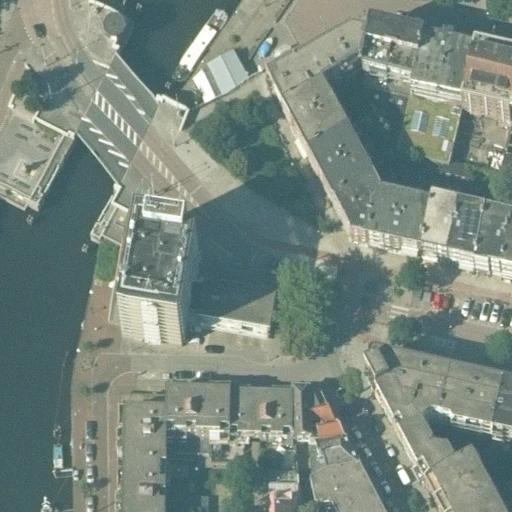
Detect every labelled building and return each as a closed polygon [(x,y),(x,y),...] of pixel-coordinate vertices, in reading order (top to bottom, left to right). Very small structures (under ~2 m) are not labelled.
[(117,16),(110,15),(103,18),(101,25),(102,32),(107,36),(114,37),(120,33),(123,27),(121,21),(117,16)] [(368,32),(345,44),(360,73),(370,32),(368,32)] [(402,130),(411,93),(422,45),(370,32),(360,73),(359,73),(362,78),(359,90),(377,123),(402,130)] [(345,44),(315,60),(329,88),(359,73),(360,73),(345,44)] [(448,170),(463,105),(474,57),(422,45),(411,93),(402,130),(399,145),(396,158),(448,170)] [(305,52),(262,74),(267,83),(310,62),(305,52)] [(192,82),(204,105),(247,82),(232,55),(206,69),(208,74),(192,82)] [(511,124),(511,65),(474,57),(463,105),(448,170),(483,178),(499,181),(511,124)] [(315,60),(272,83),(265,86),(280,113),(321,92),(321,93),(329,88),(315,60)] [(321,92),(280,113),(292,137),(334,116),(321,93),(321,92)] [(346,139),(334,117),(334,116),(292,137),(305,160),(346,139)] [(511,124),(499,181),(511,184),(511,124)] [(346,139),(305,160),(318,184),(358,163),(346,139)] [(371,187),(359,164),(358,163),(318,184),(330,208),(371,187)] [(494,180),(478,177),(477,183),(492,187),(494,180)] [(369,249),(379,205),(379,202),(371,187),(330,208),(350,245),(369,249)] [(395,255),(405,210),(379,205),(369,249),(395,255)] [(429,216),(405,210),(395,255),(419,260),(429,216)] [(431,210),(429,216),(419,260),(447,267),(458,217),(431,210)] [(484,223),(458,217),(447,267),(472,273),(484,223)] [(510,229),(484,223),(472,273),(473,273),(473,275),(488,278),(489,277),(499,279),(510,229)] [(511,229),(510,229),(499,279),(511,281),(511,229)] [(275,301),(206,289),(210,266),(195,263),(195,262),(188,260),(190,246),(139,237),(122,338),(181,349),(182,348),(185,325),(270,338),(275,301)] [(411,422),(423,373),(375,362),(371,363),(369,366),(369,371),(370,373),(364,376),(368,384),(367,385),(381,411),(392,432),(411,422)] [(438,427),(449,379),(423,373),(411,422),(417,432),(422,433),(429,425),(438,427)] [(490,443),(502,392),(449,379),(438,427),(449,430),(451,434),(490,443)] [(511,447),(511,394),(502,392),(490,443),(511,447)] [(119,420),(119,439),(124,440),(123,449),(127,449),(127,440),(166,439),(165,458),(166,458),(211,459),(211,450),(211,444),(209,444),(210,400),(209,400),(198,400),(198,403),(188,403),(188,400),(188,395),(166,394),(166,400),(156,400),(151,399),(146,399),(119,399),(119,420)] [(209,395),(209,400),(210,400),(209,444),(211,444),(244,444),(249,444),(259,444),(272,445),(292,445),(294,445),(292,397),(272,396),(272,402),(260,401),(250,401),(250,396),(209,395)] [(311,397),(292,397),(294,445),(296,473),(312,471),(311,432),(311,397)] [(319,397),(311,397),(311,432),(335,428),(319,397)] [(448,461),(435,458),(422,433),(417,432),(411,422),(392,432),(423,490),(455,474),(448,461)] [(335,428),(311,432),(312,471),(319,470),(316,451),(344,446),(335,428)] [(118,461),(118,480),(166,481),(166,473),(166,464),(166,458),(165,458),(166,439),(127,440),(127,449),(123,449),(123,461),(118,461)] [(344,446),(316,451),(319,470),(325,469),(327,479),(359,474),(344,446)] [(470,465),(455,474),(423,490),(434,510),(481,485),(470,465)] [(312,471),(296,473),(296,475),(298,505),(298,511),(310,511),(318,511),(322,511),(331,511),(330,511),(379,511),(359,474),(327,479),(325,469),(319,470),(312,471)] [(296,475),(267,474),(268,505),(268,511),(298,511),(298,505),(296,475)] [(207,511),(208,502),(191,501),(166,501),(166,492),(166,481),(118,480),(117,502),(126,502),(126,511),(122,511),(207,511)] [(481,485),(434,510),(434,511),(475,511),(491,504),(481,485)]
